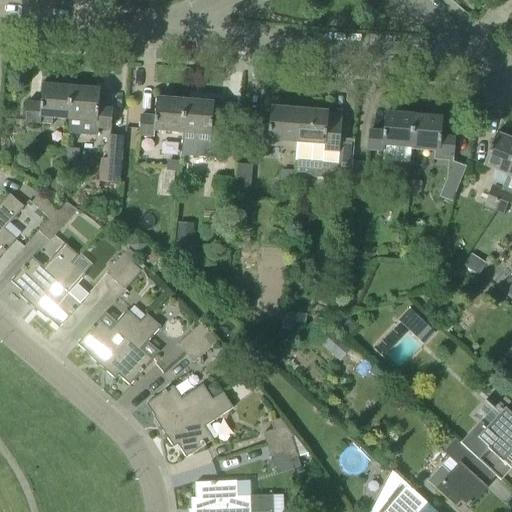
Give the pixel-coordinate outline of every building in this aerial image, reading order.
[(27,104),(25,125),(41,126),(54,127),(55,121),(70,122),(72,88),(43,86),(41,105),(27,104)] [(70,122),(69,136),(83,137),(98,138),(98,131),(112,132),(113,110),(99,109),(101,91),(72,88),(70,122)] [(182,136),(184,102),(156,99),(155,118),(140,117),(139,138),(155,139),(155,133),(182,136)] [(184,102),(182,136),(181,157),(221,160),(223,145),(225,145),(227,124),(213,123),(215,104),(184,102)] [(252,147),(252,155),(267,156),(268,149),(268,148),(269,144),(297,146),(300,111),(270,108),(269,127),(254,126),(252,147)] [(297,150),(296,164),(337,167),(336,181),(335,194),(349,195),(352,162),(353,141),(341,140),(343,115),(328,114),(328,113),(300,111),(297,146),(297,150)] [(411,150),(414,116),(384,114),(383,133),(369,132),(367,153),(383,154),(384,148),(411,150)] [(414,116),(411,150),(439,152),(438,159),(454,160),(455,140),(442,138),(443,118),(414,116)] [(503,186),(511,164),(511,140),(496,135),(483,168),(494,172),(491,180),(503,186)] [(108,137),(106,160),(100,159),(99,183),(121,184),(122,163),(124,138),(108,137)] [(79,151),(68,150),(67,161),(78,163),(79,151)] [(178,163),(167,162),(166,174),(178,175),(178,163)] [(352,162),(349,195),(364,196),(367,164),(352,162)] [(448,176),(439,199),(451,203),(460,181),(465,169),(453,164),(448,176)] [(511,164),(503,186),(502,190),(494,208),(492,212),(503,216),(510,199),(511,199),(511,164)] [(237,180),(235,200),(249,201),(252,167),(238,166),(237,180)] [(281,171),(280,183),(294,184),(295,177),(295,172),(281,171)] [(235,200),(237,180),(217,178),(215,199),(235,200)] [(63,182),(50,181),(49,192),(63,193),(63,182)] [(407,194),(408,182),(395,181),(395,193),(407,194)] [(408,182),(407,194),(420,195),(421,183),(408,182)] [(483,208),(492,212),(494,208),(502,190),(492,186),(483,208)] [(39,194),(31,204),(33,205),(51,221),(59,212),(41,195),(39,194)] [(0,258),(16,241),(5,231),(25,209),(10,196),(0,207),(0,258)] [(51,221),(40,234),(51,243),(73,219),(78,213),(67,203),(62,209),(59,212),(51,221)] [(129,247),(139,255),(147,245),(137,237),(129,247)] [(175,242),(174,260),(179,261),(179,270),(189,270),(189,261),(192,261),(193,243),(176,242),(175,242)] [(19,297),(33,309),(73,265),(79,258),(65,246),(44,269),(32,259),(11,283),(22,293),(19,297)] [(138,259),(129,251),(107,276),(116,284),(133,265),(138,259)] [(478,276),(486,264),(471,255),(463,267),(478,276)] [(146,269),(137,261),(133,265),(142,273),(146,269)] [(73,265),(33,309),(47,321),(47,320),(59,330),(80,305),(89,296),(78,287),(87,278),(85,276),(73,265)] [(133,265),(116,284),(125,292),(142,273),(133,265)] [(167,281),(179,291),(187,282),(176,271),(167,281)] [(511,275),(500,289),(511,298),(511,275)] [(435,334),(409,310),(397,323),(423,347),(435,334)] [(98,321),(77,346),(88,356),(88,357),(102,369),(141,325),(128,314),(127,313),(117,324),(110,332),(98,321)] [(294,330),(295,316),(285,315),(284,329),(294,330)] [(148,317),(141,325),(102,369),(115,380),(118,377),(130,387),(152,361),(142,352),(162,329),(148,317)] [(349,320),(339,331),(348,339),(358,328),(349,320)] [(210,334),(203,326),(178,347),(186,355),(205,339),(210,334)] [(348,347),(330,331),(319,344),(336,360),(348,347)] [(213,348),(205,339),(186,355),(194,365),(213,348)] [(163,433),(213,402),(203,387),(182,401),(173,388),(146,405),(154,418),(153,419),(163,433)] [(212,389),(207,392),(213,402),(223,395),(219,390),(212,389)] [(224,395),(213,402),(163,433),(173,449),(177,447),(186,459),(213,441),(205,429),(234,410),(224,395)] [(476,460),(477,459),(501,482),(511,469),(511,415),(505,409),(487,429),(480,422),(460,444),(476,460)] [(263,435),(267,448),(294,439),(280,421),(272,424),(275,432),(263,435)] [(294,439),(267,448),(271,459),(283,456),(286,463),(297,459),(309,455),(295,438),(294,439)] [(428,481),(437,490),(455,507),(460,501),(468,508),(486,488),(467,470),(476,460),(460,444),(460,445),(454,439),(441,452),(448,459),(428,481)] [(283,456),(271,459),(276,476),(300,468),(297,459),(286,463),(283,456)] [(433,511),(392,473),(371,511),(433,511)] [(196,499),(191,500),(191,511),(273,511),(273,497),(250,498),(237,498),(236,483),(233,483),(221,484),(220,484),(195,484),(196,499)]
